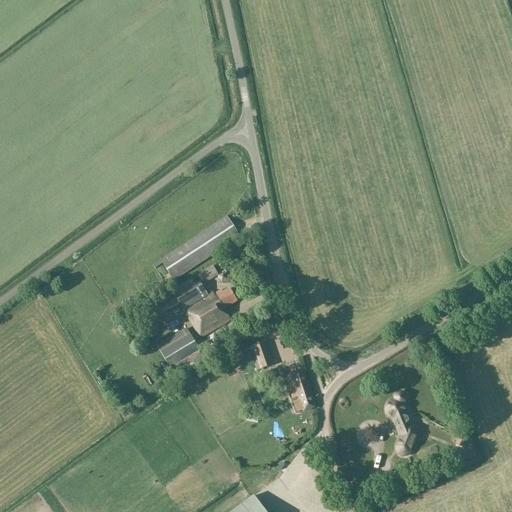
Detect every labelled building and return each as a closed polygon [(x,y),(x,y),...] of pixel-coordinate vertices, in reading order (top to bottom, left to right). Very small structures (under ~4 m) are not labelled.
[(227,217),(153,265),(156,269),(162,265),(174,283),(242,239),(227,217)] [(196,285),(193,279),(172,291),(200,338),(231,320),(225,310),(238,302),(230,289),(223,293),(222,291),(210,298),(202,285),(219,275),(214,267),(198,276),(202,282),(196,285)] [(200,351),(187,330),(157,348),(170,369),(200,351)] [(249,348),(257,371),(273,366),(265,342),(249,348)] [(303,371),(286,376),(291,391),(290,391),(293,399),(299,397),(305,412),(316,408),(303,371)] [(404,404),(403,403),(404,403),(405,402),(405,401),(406,400),(406,399),(406,398),(405,397),(405,396),(404,395),(403,394),(402,394),(401,394),(400,394),(399,394),(398,395),(397,395),(397,396),(396,397),(396,398),(396,399),(396,400),(394,400),(393,401),(392,401),(391,402),(390,403),(389,404),(388,405),(388,407),(387,408),(387,409),(387,410),(387,411),(388,412),(388,413),(389,415),(390,416),(391,417),(393,418),(394,420),(395,422),(395,423),(396,425),(396,426),(397,428),(398,429),(401,437),(398,445),(397,447),(397,448),(397,449),(397,450),(398,450),(398,451),(398,452),(399,453),(400,454),(401,454),(402,455),(403,455),(404,455),(405,455),(407,455),(408,454),(409,454),(409,453),(410,452),(411,451),(417,436),(417,435),(418,434),(418,433),(418,432),(417,432),(417,430),(416,429),(416,428),(415,428),(414,427),(413,427),(412,426),(411,426),(410,426),(409,426),(408,424),(408,423),(409,422),(409,421),(409,420),(409,419),(408,418),(407,417),(406,417),(405,417),(404,414),(405,413),(405,412),(405,411),(405,410),(405,409),(405,408),(405,407),(405,406),(405,405),(404,405),(404,404)] [(462,441),(469,439),(468,433),(461,434),(462,441)] [(471,455),(470,441),(461,441),(461,435),(455,435),(456,447),(461,447),(462,456),(471,455)] [(390,472),(388,476),(396,480),(398,475),(390,472)] [(265,511),(254,496),(232,511),(265,511)]
